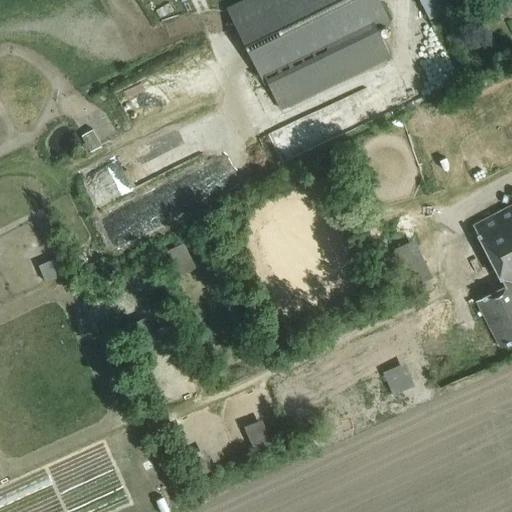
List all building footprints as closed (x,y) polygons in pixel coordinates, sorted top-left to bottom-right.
[(390,51),(379,29),(392,22),(381,0),(246,0),(233,7),(269,83),(271,82),(282,104),(390,51)] [(429,0),(436,15),(471,0),(429,0)] [(511,0),(495,0),(496,1),(490,4),(497,19),(511,11),(511,0)] [(466,2),(444,14),(452,30),(474,19),(466,2)] [(422,140),(445,132),(437,108),(414,116),(422,140)] [(97,150),(115,139),(106,123),(88,134),(97,150)] [(511,204),(475,223),(505,284),(476,299),(500,345),(511,339),(511,204)] [(45,261),(50,279),(74,273),(69,255),(45,261)] [(430,277),(411,286),(417,297),(435,287),(430,277)] [(429,344),(439,367),(457,359),(447,336),(429,344)] [(390,369),(400,394),(423,384),(413,360),(390,369)] [(252,424),(261,447),(280,439),(271,417),(252,424)]
